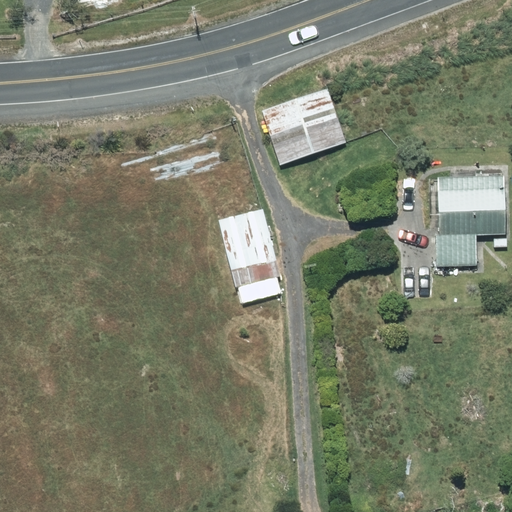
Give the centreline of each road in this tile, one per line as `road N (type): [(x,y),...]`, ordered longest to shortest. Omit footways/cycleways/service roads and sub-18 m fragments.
road 1 (unknown): [(228,49),(259,168),(291,223),(300,442),(323,511)]
road 2 (tertiary): [(0,82),(152,66),(369,0)]
